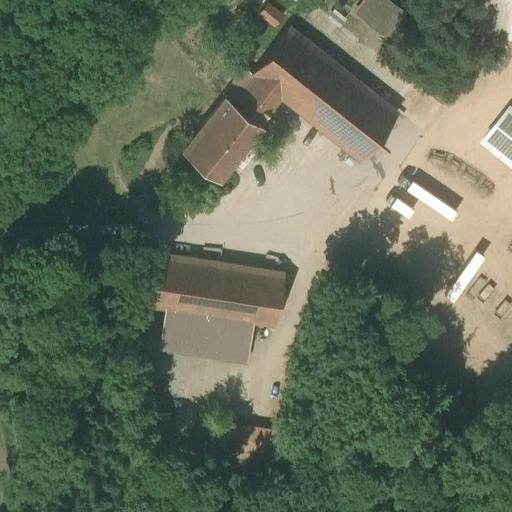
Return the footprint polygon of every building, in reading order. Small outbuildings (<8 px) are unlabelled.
[(276,26),(289,18),(278,0),(266,8),(276,26)] [(407,0),(367,0),(360,11),(394,34),(414,5),(407,0)] [(511,0),(497,0),(494,31),(511,32),(511,0)] [(233,101),(258,121),(279,95),(359,159),(397,111),(289,25),(251,72),(254,74),(233,101)] [(258,121),(233,101),(225,95),(182,148),(219,177),(261,124),(258,121)] [(511,102),(507,99),(479,135),(511,161),(511,102)] [(420,178),(414,187),(458,216),(464,207),(420,178)] [(345,241),(374,193),(361,185),(332,233),(345,241)] [(282,271),(151,251),(143,302),(165,306),(159,345),(246,359),(252,319),(273,323),(282,271)] [(485,417),(385,339),(366,362),(467,441),(485,417)] [(168,410),(139,406),(134,440),(163,444),(168,410)]
